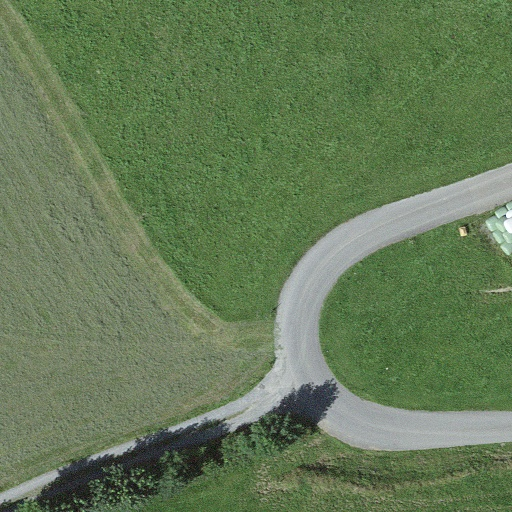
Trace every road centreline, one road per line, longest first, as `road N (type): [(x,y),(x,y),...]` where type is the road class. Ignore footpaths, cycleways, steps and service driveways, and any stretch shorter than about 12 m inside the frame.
road 1 (unclassified): [(511,184),(369,233),(317,267),(296,332),(303,389),(341,426),(397,439),(511,434)]
road 2 (track): [(303,389),(36,489),(1,511)]
